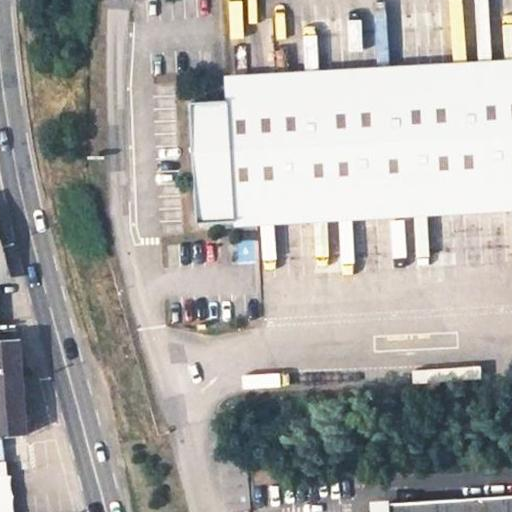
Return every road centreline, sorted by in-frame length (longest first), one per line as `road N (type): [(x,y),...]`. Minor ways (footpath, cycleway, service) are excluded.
road 1 (primary): [(106,511),(0,113)]
road 2 (unknown): [(511,466),(339,496)]
